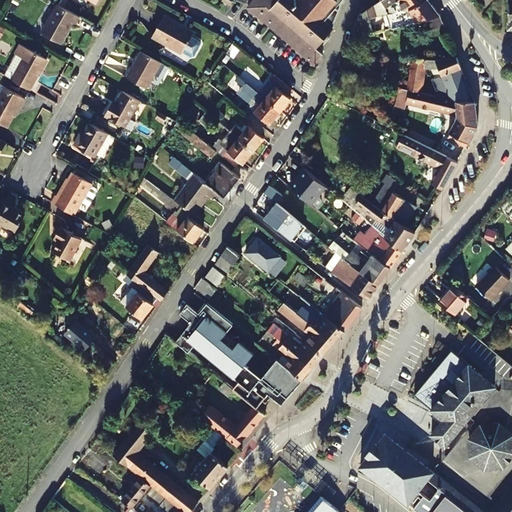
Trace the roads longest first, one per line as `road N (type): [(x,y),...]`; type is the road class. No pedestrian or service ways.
road 1 (residential): [(354,0),(318,94),(30,511)]
road 2 (secondary): [(501,168),(377,316),(320,412),(269,442),(212,511)]
